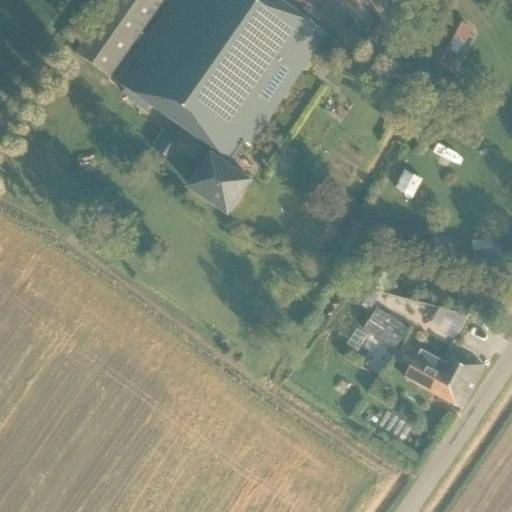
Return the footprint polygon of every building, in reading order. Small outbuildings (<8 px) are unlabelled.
[(165,0),(113,0),(76,54),(110,78),(165,0)] [(275,0),(173,0),(115,83),(221,158),(217,164),(210,159),(190,189),(226,214),(249,180),(228,166),(244,144),(249,148),(328,36),(275,0)] [(470,30),(453,21),(434,59),(451,68),(470,30)] [(428,92),(438,85),(438,72),(427,66),(415,73),(416,86),(428,92)] [(173,130),(165,125),(150,149),(165,159),(175,144),(167,139),(173,130)] [(499,237),(478,240),(480,261),(502,259),(499,237)] [(434,239),(431,246),(453,253),(456,246),(434,239)] [(383,306),(356,347),(372,357),(383,341),(399,352),(416,328),(383,306)] [(451,312),(444,331),(463,338),(470,319),(451,312)] [(420,351),(405,379),(460,409),(483,368),(450,349),(442,364),(420,351)]
